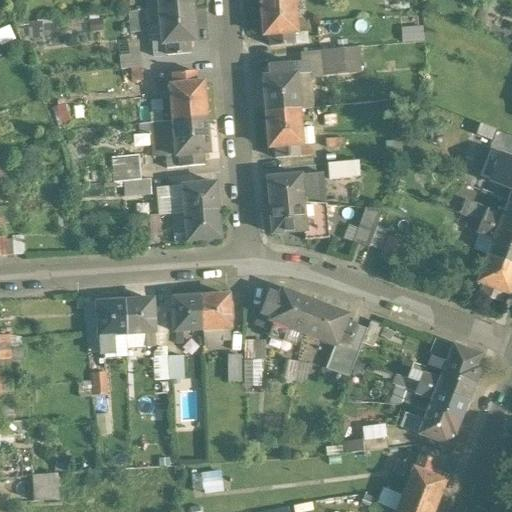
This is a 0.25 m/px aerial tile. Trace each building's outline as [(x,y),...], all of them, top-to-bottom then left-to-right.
[(156,0),(157,10),(190,7),(189,0),(156,0)] [(292,0),(282,0),(258,2),(261,37),(267,37),(268,48),(293,46),(292,35),(295,35),(292,0)] [(190,7),(157,10),(160,37),(161,46),(164,46),(165,49),(165,57),(190,54),(189,44),(194,43),(190,7)] [(144,11),(127,13),(129,33),(146,32),(144,11)] [(292,35),(293,46),(305,45),(304,34),(295,35),(292,35)] [(160,37),(150,37),(151,50),(165,49),(164,46),(161,46),(160,37)] [(319,41),(320,52),(326,52),(341,50),(340,39),(319,41)] [(102,72),(118,70),(117,57),(138,55),(137,44),(112,46),(112,55),(101,56),(102,72)] [(165,49),(151,50),(151,58),(165,57),(165,49)] [(356,49),(341,50),(326,52),(328,68),(329,78),(359,75),(356,49)] [(328,68),(326,52),(320,52),(319,69),(328,68)] [(129,69),(139,68),(138,55),(117,57),(118,70),(129,69)] [(310,64),(290,65),(291,76),(296,76),(296,77),(311,76),(310,64)] [(290,65),(266,67),(267,78),(262,79),(264,114),(298,112),(296,77),(296,76),(291,76),(290,65)] [(139,68),(129,69),(130,82),(141,81),(139,68)] [(329,78),(328,68),(319,69),(320,79),(329,78)] [(195,73),(171,75),(171,82),(172,86),(168,87),(171,123),(205,120),(201,84),(196,84),(195,73)] [(171,75),(158,76),(159,83),(171,82),(171,75)] [(126,112),(127,126),(159,123),(159,115),(150,116),(150,114),(140,115),(139,111),(126,112)] [(298,112),(264,114),(267,149),(273,149),(274,160),(298,158),(298,147),(301,147),(298,112)] [(205,120),(171,123),(174,156),(174,158),(177,157),(179,169),(202,166),(201,155),(208,155),(205,120)] [(174,158),(174,156),(165,156),(166,170),(179,169),(177,157),(174,158)] [(137,157),(111,160),(114,185),(123,184),(140,183),(137,157)] [(509,196),(507,202),(511,204),(511,163),(497,157),(485,186),(509,196)] [(357,162),(326,165),(328,182),(359,179),(357,162)] [(322,175),(299,177),(301,205),(314,206),(325,207),(322,175)] [(299,177),(266,180),(268,208),(301,205),(299,177)] [(140,183),(123,184),(124,198),(150,196),(149,182),(140,183)] [(214,184),(181,187),(181,194),(183,215),(217,212),(214,184)] [(181,187),(168,188),(169,195),(181,194),(181,187)] [(511,204),(507,202),(500,219),(485,213),(484,213),(480,223),(511,236),(511,204)] [(486,211),(468,204),(463,217),(467,219),(480,223),(484,213),(485,213),(486,211)] [(301,205),(268,208),(271,236),(301,233),(304,233),(301,205)] [(314,206),(301,205),(304,233),(301,233),(302,242),(317,240),(316,227),(314,206)] [(325,207),(314,206),(316,227),(328,226),(327,207),(325,207)] [(364,210),(351,241),(366,247),(381,211),(364,210)] [(217,212),(183,215),(185,235),(186,243),(219,240),(217,212)] [(159,216),(149,217),(150,236),(160,236),(159,216)] [(480,223),(467,219),(465,225),(477,230),(480,223)] [(511,236),(480,223),(477,230),(476,234),(492,240),(485,257),(511,267),(511,236)] [(185,235),(173,236),(173,244),(186,243),(185,235)] [(407,246),(387,238),(379,260),(398,268),(407,246)] [(0,240),(0,256),(25,256),(24,240),(0,240)] [(511,283),(511,267),(485,257),(475,284),(481,286),(477,295),(499,304),(503,294),(507,296),(511,283)] [(481,286),(475,284),(455,276),(451,286),(477,295),(481,286)] [(313,304),(280,292),(278,297),(269,294),(256,328),(270,333),(268,338),(282,343),(287,329),(302,335),(313,304)] [(227,297),(199,298),(201,332),(221,331),(228,330),(229,330),(227,297)] [(199,298),(171,300),(173,333),(174,333),(181,333),(201,332),(199,298)] [(151,301),(123,303),(125,336),(145,335),(152,335),(153,334),(151,301)] [(123,303),(95,304),(97,337),(98,337),(114,337),(125,336),(123,303)] [(347,317),(313,304),(302,335),(335,348),(336,345),(344,348),(346,349),(355,326),(345,322),(347,317)] [(381,326),(369,322),(366,331),(361,344),(372,348),(381,326)] [(366,331),(355,326),(346,349),(344,348),(334,370),(349,376),(361,344),(366,331)] [(0,337),(0,361),(23,361),(23,350),(10,350),(9,337),(0,337)] [(114,337),(98,337),(99,355),(115,354),(114,337)] [(253,360),(253,342),(243,342),(243,360),(253,360)] [(451,348),(440,343),(437,350),(449,355),(451,348)] [(478,357),(452,347),(451,348),(449,355),(441,375),(456,381),(458,376),(473,382),(478,370),(474,368),(478,357)] [(240,373),(240,356),(231,356),(231,374),(240,373)] [(181,358),(165,359),(167,380),(167,381),(182,380),(181,358)] [(165,359),(153,359),(155,381),(167,380),(165,359)] [(259,363),(243,364),(244,385),(260,385),(259,363)] [(283,365),(280,384),(293,386),(296,367),(283,365)] [(104,373),(91,374),(93,397),(106,396),(104,373)] [(240,382),(240,373),(231,374),(231,382),(240,382)] [(0,396),(13,396),(11,374),(0,374),(0,396)] [(420,379),(409,374),(407,380),(418,384),(420,379)] [(456,381),(441,375),(439,381),(422,375),(420,379),(418,384),(466,402),(473,382),(458,376),(456,381)] [(407,380),(404,388),(415,392),(418,384),(407,380)] [(466,402),(418,384),(415,392),(414,395),(415,396),(431,402),(429,407),(444,413),(442,417),(458,422),(466,402)] [(431,402),(415,396),(413,401),(416,402),(414,408),(426,413),(429,407),(431,402)] [(13,407),(0,407),(0,419),(14,418),(13,407)] [(458,422),(442,417),(444,413),(429,407),(426,413),(417,436),(444,446),(448,434),(453,436),(458,422)] [(426,413),(414,408),(405,431),(417,436),(426,413)] [(398,417),(389,414),(385,426),(394,429),(398,417)] [(360,433),(361,442),(385,439),(384,431),(360,433)] [(385,439),(361,442),(363,453),(387,450),(385,439)] [(414,471),(411,470),(401,497),(433,510),(444,483),(438,480),(440,475),(430,471),(433,463),(419,458),(414,471)] [(218,472),(193,475),(195,492),(220,489),(218,472)] [(56,475),(31,477),(33,502),(58,500),(56,475)] [(432,511),(433,510),(401,497),(394,511),(432,511)]
